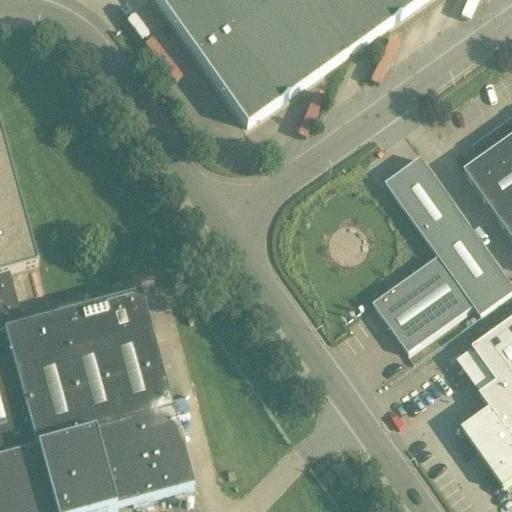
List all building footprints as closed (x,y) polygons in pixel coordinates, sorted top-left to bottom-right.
[(152,0),(246,132),(431,0),(152,0)] [(511,244),(511,134),(507,127),(476,149),(473,161),(478,168),(465,177),(511,244)] [(128,511),(193,494),(142,311),(140,300),(24,332),(9,277),(38,269),(18,198),(0,133),(0,511),(128,511)] [(386,190),(438,263),(474,313),(481,323),(511,301),(511,291),(421,165),(386,190)] [(409,360),(474,313),(438,263),(373,310),(397,343),(409,360)] [(511,488),(511,326),(473,354),(474,355),(464,362),(488,396),(481,401),(490,415),(462,435),(504,494),(511,488)] [(356,484),(342,464),(331,472),(345,492),(356,484)]
